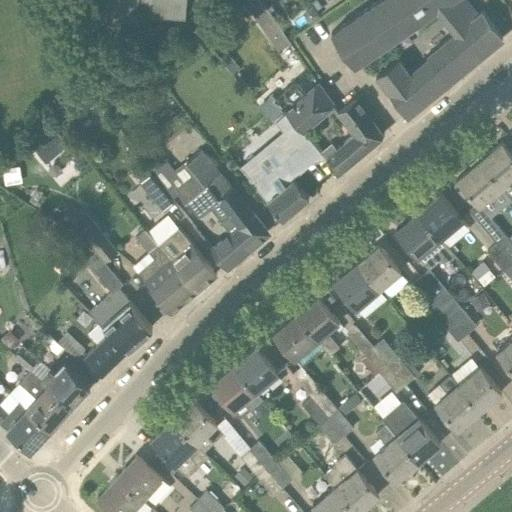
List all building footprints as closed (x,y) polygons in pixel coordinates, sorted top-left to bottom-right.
[(106,0),(105,18),(136,21),(138,10),(153,11),(153,15),(186,18),(187,0),(106,0)] [(380,0),(332,33),(355,66),(439,9),(457,32),(429,55),(433,60),(413,77),(399,58),(377,74),(407,115),(504,36),(483,11),(479,14),(467,0),(380,0)] [(309,24),(321,16),(312,4),(306,9),(305,19),(309,24)] [(291,42),(270,12),(259,20),(280,50),(291,42)] [(228,56),(221,61),(231,74),(238,68),(228,56)] [(305,93),(294,81),(274,100),(299,124),(305,131),(335,106),(333,104),(335,102),(319,82),(317,84),(316,83),(305,93)] [(337,172),(383,135),(357,100),(340,113),(356,133),(326,157),(337,172)] [(243,172),(283,219),(309,196),(289,173),(319,148),(309,135),(305,131),(299,124),(243,172)] [(46,141),(57,154),(68,145),(57,132),(46,141)] [(481,159),(502,186),(511,197),(511,153),(502,141),(481,159)] [(153,171),(172,196),(178,191),(186,202),(209,185),(229,212),(241,225),(254,214),(201,150),(175,170),(168,176),(157,163),(151,169),(153,171)] [(459,177),(478,201),(481,204),(502,186),(481,159),(459,177)] [(19,167),(4,169),(7,184),(22,182),(19,167)] [(172,196),(153,171),(141,180),(165,212),(176,202),(172,196)] [(229,212),(209,185),(186,202),(200,219),(211,210),(231,234),(213,249),(228,267),(268,232),(254,214),(241,225),(229,212)] [(418,211),(440,238),(463,219),(441,193),(418,211)] [(511,241),(492,217),(481,204),(478,201),(469,209),(497,243),(511,261),(511,241)] [(440,238),(418,211),(397,229),(418,256),(428,268),(440,258),(445,264),(455,255),(440,238)] [(106,261),(118,251),(91,220),(79,230),(106,261)] [(179,227),(159,244),(197,290),(218,273),(193,244),(179,227)] [(197,290),(159,244),(145,228),(137,235),(149,252),(154,258),(139,271),(172,311),(197,290)] [(511,263),(511,261),(497,243),(488,251),(504,270),(511,263)] [(358,261),(380,288),(401,270),(379,244),(358,261)] [(113,293),(123,284),(96,252),(86,261),(113,293)] [(380,288),(358,261),(336,280),(358,306),(380,288)] [(472,271),(478,279),(491,269),(485,261),(472,271)] [(451,313),(460,305),(444,285),(434,293),(451,313)] [(462,286),(452,295),(460,305),(471,296),(462,286)] [(471,297),(477,309),(488,304),(482,292),(471,297)] [(451,313),(434,293),(425,301),(441,321),(451,313)] [(295,313),(317,340),(329,355),(340,346),(328,331),(339,322),(317,295),(295,313)] [(103,324),(110,332),(128,350),(153,327),(130,300),(103,324)] [(477,325),(460,305),(451,313),(467,333),(477,325)] [(317,340),(295,313),(273,331),(296,358),(317,340)] [(467,333),(451,313),(441,321),(443,323),(450,332),(458,341),(467,333)] [(128,350),(110,332),(103,324),(100,322),(98,324),(95,323),(94,325),(94,328),(89,332),(99,343),(85,356),(102,374),(128,350)] [(20,339),(10,330),(1,338),(11,348),(20,339)] [(77,358),(86,348),(68,331),(59,341),(77,358)] [(428,347),(434,343),(427,334),(421,338),(428,347)] [(389,364),(399,357),(383,338),(374,345),(389,364)] [(511,338),(498,351),(511,368),(511,338)] [(29,368),(38,358),(24,345),(15,355),(29,368)] [(389,364),(374,345),(365,353),(366,355),(380,372),(389,364)] [(235,364),(257,390),(278,373),(256,346),(235,364)] [(399,357),(389,364),(405,383),(415,375),(414,375),(419,371),(404,354),(399,357)] [(380,372),(366,355),(362,359),(376,376),(380,372)] [(41,379),(72,406),(90,386),(65,363),(55,374),(50,369),(38,358),(29,368),(32,370),(41,379)] [(257,390),(235,364),(212,382),(234,409),(257,390)] [(328,415),(337,407),(302,364),(293,372),(313,396),(328,415)] [(405,383),(389,364),(380,372),(396,391),(405,383)] [(458,384),(480,411),(502,392),(480,365),(458,384)] [(27,409),(50,430),(72,406),(41,379),(32,370),(20,382),(37,397),(27,409)] [(458,429),(480,411),(458,384),(450,375),(440,384),(447,392),(436,402),(458,429)] [(354,393),(346,400),(352,408),(361,401),(354,393)] [(319,423),(328,415),(313,396),(303,404),(319,423)] [(173,418),(197,443),(205,451),(213,442),(206,435),(218,423),(193,398),(173,418)] [(50,430),(27,409),(19,402),(10,412),(0,402),(0,422),(31,451),(50,430)] [(354,427),(337,407),(328,415),(344,435),(354,427)] [(232,415),(252,440),(259,434),(239,409),(232,415)] [(344,435),(328,415),(319,423),(335,443),(344,435)] [(397,435),(419,462),(441,444),(419,417),(397,435)] [(197,443),(173,418),(152,438),(177,463),(197,443)] [(397,480),(419,462),(397,435),(396,435),(386,423),(376,432),(386,444),(375,453),(397,480)] [(267,467),(250,447),(234,427),(224,436),(257,475),(267,467)] [(250,447),(267,467),(275,459),(259,440),(250,447)] [(116,476),(142,499),(162,478),(136,454),(116,476)] [(336,485),(358,511),(379,495),(346,455),(325,473),(336,485)] [(275,459),(267,467),(283,486),(292,479),(275,459)] [(253,476),(243,467),(233,477),(243,486),(253,476)] [(283,486),(267,467),(257,475),(273,494),(283,486)] [(130,511),(142,499),(116,476),(97,496),(114,511),(130,511)] [(358,511),(336,485),(313,505),(318,511),(358,511)] [(207,489),(198,498),(212,511),(219,511),(224,507),(225,507),(207,489)] [(212,511),(198,498),(189,507),(195,511),(212,511)]
